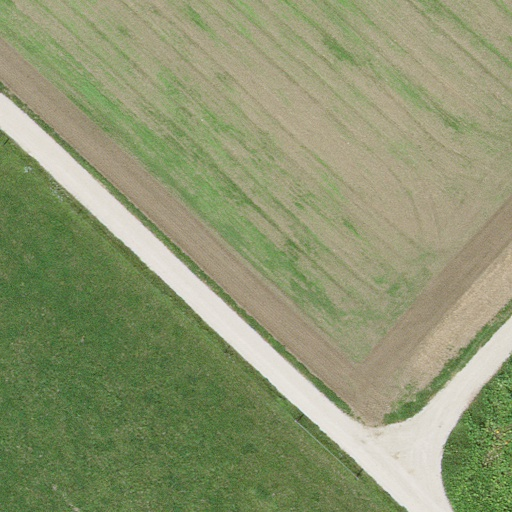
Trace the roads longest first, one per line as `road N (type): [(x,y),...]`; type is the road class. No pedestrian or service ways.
road 1 (track): [(0,109),(440,511)]
road 2 (track): [(511,321),(384,458)]
